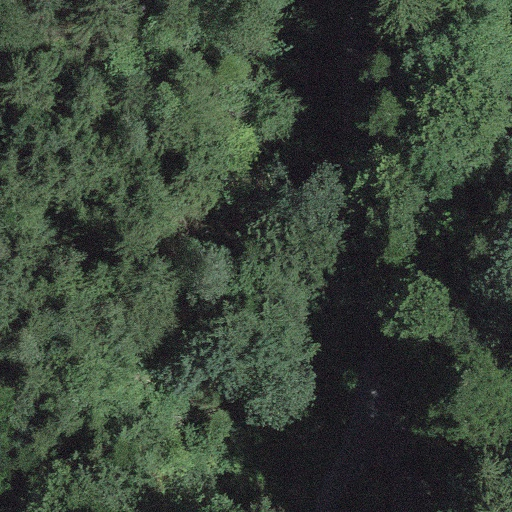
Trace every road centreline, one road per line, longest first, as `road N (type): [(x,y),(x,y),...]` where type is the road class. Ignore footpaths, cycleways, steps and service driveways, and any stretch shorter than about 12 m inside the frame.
road 1 (track): [(362,0),(349,123),(373,389)]
road 2 (track): [(373,389),(328,511)]
